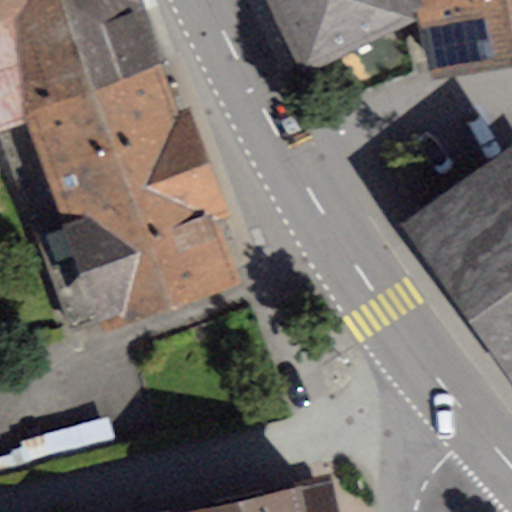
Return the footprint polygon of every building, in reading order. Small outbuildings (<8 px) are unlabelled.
[(0,0),(0,118),(150,64),(164,59),(142,0),(129,0),(127,1),(126,0),(0,0)] [(280,0),(309,57),(418,4),(415,0),(280,0)] [(511,44),(511,0),(415,0),(418,4),(419,4),(430,61),(511,44)] [(150,64),(0,118),(0,126),(74,327),(226,272),(202,209),(214,205),(183,120),(172,124),(150,64)] [(511,172),(507,165),(422,226),(511,350),(511,172)] [(318,511),(315,498),(313,489),(216,511),(318,511)]
